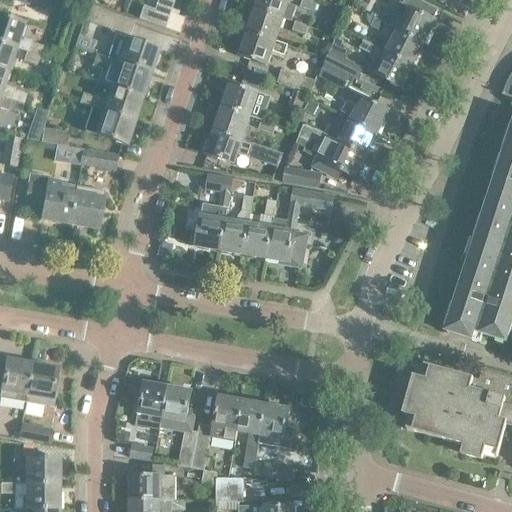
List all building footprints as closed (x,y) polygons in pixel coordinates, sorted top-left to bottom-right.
[(53,10),(56,0),(30,0),(29,3),(53,10)] [(157,0),(154,11),(142,7),(138,20),(164,29),(174,0),(157,0)] [(258,0),(255,10),(282,19),(290,22),(295,7),(287,5),(288,0),(258,0)] [(303,0),(302,0),(300,8),(312,12),(315,4),(303,0)] [(388,26),(424,45),(435,22),(432,20),(437,12),(413,0),(404,0),(402,5),(400,3),(388,26)] [(87,8),(83,21),(108,29),(112,17),(87,8)] [(247,33),(274,43),(282,19),(255,10),(247,33)] [(0,43),(15,49),(26,53),(39,57),(42,47),(18,39),(23,25),(0,16),(0,43)] [(424,45),(388,26),(374,19),(371,26),(382,32),(381,34),(393,41),(386,53),(412,67),(424,45)] [(294,23),(292,31),(304,35),(307,27),(294,23)] [(266,67),(271,53),(284,57),(287,47),(274,43),(247,33),(239,58),(266,67)] [(127,40),(123,52),(111,49),(107,60),(150,74),(158,50),(127,40)] [(373,61),(367,72),(401,89),(412,67),(386,53),(363,42),(359,50),(370,55),(369,58),(373,61)] [(0,70),(7,73),(15,49),(0,43),(0,70)] [(330,52),(324,64),(325,65),(349,77),(358,81),(364,69),(346,60),(330,52)] [(36,67),(39,57),(26,53),(23,62),(36,67)] [(107,60),(94,56),(91,66),(101,70),(97,83),(111,88),(142,98),(150,74),(107,60)] [(325,65),(318,78),(343,90),(349,77),(325,65)] [(27,95),(13,91),(14,89),(3,85),(7,73),(0,70),(0,96),(23,105),(27,95)] [(277,83),(311,94),(315,81),(281,70),(277,83)] [(266,83),(245,76),(242,84),(263,91),(266,83)] [(511,323),(511,79),(511,81),(509,85),(507,89),(505,94),(505,96),(503,95),(502,96),(511,98),(511,127),(445,333),(472,341),(474,333),(505,344),(511,323)] [(230,84),(221,109),(249,118),(260,122),(262,122),(270,98),(257,94),(230,84)] [(107,99),(97,96),(96,98),(84,94),(81,104),(103,112),(134,122),(142,98),(111,88),(107,99)] [(389,112),(347,90),(342,99),(349,103),(342,116),(351,121),(377,134),(389,112)] [(23,105),(0,96),(0,109),(7,112),(8,109),(20,114),(23,105)] [(36,109),(32,119),(43,123),(47,113),(36,109)] [(249,118),(221,109),(213,132),(241,142),(249,118)] [(126,146),(134,122),(103,112),(95,136),(126,146)] [(351,121),(340,143),(365,156),(377,134),(351,121)] [(258,130),(272,135),(275,127),(260,122),(258,130)] [(304,127),(299,138),(310,144),(312,139),(326,146),(318,160),(314,168),(319,170),(337,180),(341,173),(353,179),(365,156),(340,143),(317,131),(317,132),(307,127),(304,127)] [(41,145),(67,150),(70,135),(43,131),(41,145)] [(252,145),(241,142),(213,132),(205,156),(233,166),(236,155),(248,159),(249,154),(252,145)] [(6,138),(1,165),(15,167),(20,140),(6,138)] [(116,158),(82,152),(80,165),(114,171),(116,158)] [(270,152),(267,163),(277,166),(281,155),(270,152)] [(320,175),(285,169),(282,184),(318,190),(320,175)] [(0,200),(6,202),(10,178),(0,175),(0,200)] [(30,175),(24,207),(42,210),(40,220),(69,225),(70,217),(74,195),(75,188),(58,185),(47,183),(47,178),(30,175)] [(220,251),(225,221),(232,180),(208,176),(205,191),(221,193),(219,208),(203,205),(198,233),(194,232),(191,244),(196,245),(195,247),(220,251)] [(69,225),(97,230),(103,200),(102,200),(103,193),(92,190),(89,198),(74,195),(69,225)] [(271,230),(266,260),(266,263),(278,265),(279,262),(302,266),(307,236),(294,234),(299,206),(331,212),(334,197),(293,190),(287,222),(273,220),(271,230)] [(241,216),(235,223),(225,221),(220,251),(243,256),(248,226),(253,198),(244,197),(241,216)] [(266,201),(262,228),(248,226),(243,256),(266,260),(271,230),(273,220),(276,202),(266,201)] [(336,235),(336,240),(338,244),(344,245),(345,236),(336,235)] [(0,398),(24,403),(25,397),(31,365),(5,360),(0,390),(0,398)] [(25,397),(24,403),(53,408),(56,388),(53,387),(56,369),(31,365),(25,397)] [(485,448),(499,452),(506,424),(511,425),(511,407),(511,402),(511,377),(482,369),(479,381),(431,367),(427,380),(415,377),(412,390),(414,392),(413,397),(412,402),(408,403),(404,416),(416,419),(413,432),(463,446),(461,454),(482,460),(485,448)] [(138,414),(136,426),(160,430),(160,428),(162,419),(167,389),(144,384),(138,414)] [(162,419),(160,428),(184,433),(185,430),(192,431),(196,411),(188,410),(191,393),(167,389),(162,419)] [(235,442),(237,432),(242,402),(219,398),(214,426),(199,424),(198,432),(191,469),(205,471),(212,437),(235,442)] [(254,469),(255,463),(258,444),(265,406),(242,402),(237,432),(249,434),(243,468),(254,469)] [(286,429),(289,411),(265,406),(258,444),(290,450),(294,430),(286,429)] [(49,444),(51,431),(22,426),(19,439),(49,444)] [(191,469),(198,432),(185,430),(178,466),(191,469)] [(0,448),(0,450),(13,453),(15,444),(1,441),(0,448)] [(153,450),(132,446),(130,459),(151,462),(153,450)] [(59,459),(25,459),(25,485),(59,485),(59,459)] [(292,469),(265,464),(263,477),(289,482),(292,469)] [(175,502),(175,477),(163,477),(163,468),(143,468),(143,477),(130,477),(130,502),(175,502)] [(205,471),(203,483),(216,486),(216,479),(216,473),(205,471)] [(216,502),(244,502),(244,479),(216,479),(216,486),(216,502)] [(0,484),(0,494),(13,494),(13,485),(0,484)] [(58,510),(59,485),(25,485),(25,510),(58,510)] [(171,511),(172,510),(185,510),(185,502),(175,502),(130,502),(129,511),(171,511)] [(216,502),(216,510),(239,510),(238,511),(252,511),(252,506),(239,506),(239,502),(216,502)] [(252,506),(252,511),(293,511),(293,507),(290,507),(290,502),(264,502),(252,502),(252,506)]
